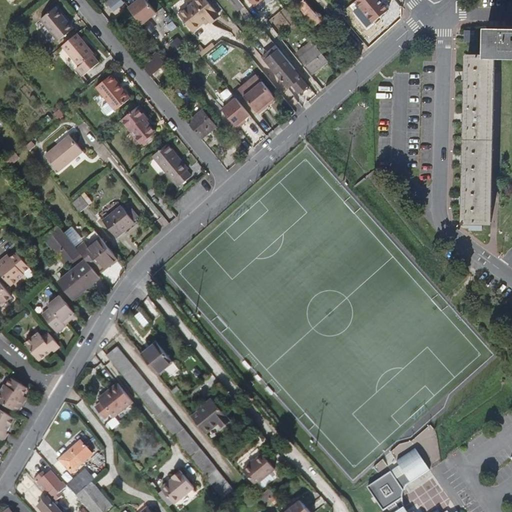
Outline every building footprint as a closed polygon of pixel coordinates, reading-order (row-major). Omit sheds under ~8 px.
[(114,11),(124,2),(122,0),(112,0),(108,4),(114,11)] [(136,17),(142,24),(156,12),(146,0),(137,0),(128,7),(130,9),(136,17)] [(204,22),(208,19),(210,21),(218,15),(205,0),(196,0),(179,14),(193,31),(204,22)] [(219,14),(206,0),(205,0),(218,15),(219,14)] [(244,5),(239,0),(228,0),(237,10),(244,5)] [(322,20),(305,0),(303,0),(298,4),(315,25),(322,20)] [(388,10),(380,0),(357,0),(356,1),(373,22),(388,10)] [(74,29),(57,7),(42,19),(60,41),(74,29)] [(130,9),(123,16),(128,23),(136,17),(130,9)] [(279,32),(293,21),(283,9),(269,20),(279,32)] [(511,29),(489,29),(488,55),(496,56),(511,55),(511,29)] [(100,64),(94,56),(95,55),(87,45),(86,46),(80,40),(82,39),(78,34),(63,46),(80,67),(77,69),(84,77),(100,64)] [(315,72),(329,60),(315,44),(301,55),(315,72)] [(308,86),(294,70),(296,69),(279,48),(264,60),(287,88),(292,83),(300,92),(308,86)] [(170,69),(157,53),(151,57),(153,59),(143,67),(155,81),(170,69)] [(315,72),(301,55),(299,57),(313,73),(315,72)] [(492,220),(496,56),(488,55),(469,55),(465,220),(492,220)] [(132,100),(113,76),(98,87),(118,111),(132,100)] [(263,104),(274,96),(261,80),(243,95),(257,112),(265,106),(263,104)] [(227,87),(221,94),(229,102),(235,95),(227,87)] [(237,96),(222,108),(238,128),(253,116),(237,96)] [(265,106),(275,98),(274,96),(263,104),(265,106)] [(158,134),(146,119),(147,118),(139,108),(124,120),(144,144),(154,137),(158,134)] [(216,126),(202,109),(188,121),(201,138),(216,126)] [(59,172),(81,153),(68,137),(46,156),(59,172)] [(146,147),(156,139),(154,137),(144,144),(146,147)] [(28,150),(35,144),(32,140),(25,146),(28,150)] [(189,171),(168,144),(153,157),(174,183),(176,181),(181,187),(192,178),(188,172),(189,171)] [(88,207),(79,197),(72,203),(77,210),(80,213),(88,207)] [(135,224),(121,207),(103,222),(114,236),(119,232),(121,234),(135,224)] [(80,293),(101,276),(93,267),(78,249),(60,226),(45,238),(67,265),(71,262),(74,265),(77,262),(79,264),(65,275),(80,293)] [(116,258),(102,240),(96,245),(95,244),(89,248),(86,243),(78,249),(93,267),(100,262),(105,267),(116,258)] [(32,265),(19,249),(12,255),(9,258),(6,254),(2,257),(0,258),(0,267),(12,283),(26,272),(25,271),(32,265)] [(80,293),(65,275),(60,279),(74,297),(80,293)] [(0,304),(13,294),(0,277),(0,304)] [(62,317),(69,312),(71,315),(78,309),(61,289),(47,300),(50,303),(42,309),(57,327),(65,320),(62,317)] [(65,320),(71,315),(69,312),(62,317),(65,320)] [(150,323),(141,312),(136,316),(145,328),(150,323)] [(53,346),(60,340),(49,327),(42,333),(39,328),(26,339),(40,356),(53,346)] [(173,361),(158,342),(142,355),(158,373),(173,361)] [(233,490),(117,347),(107,355),(223,499),(233,490)] [(23,394),(28,385),(12,375),(7,383),(5,382),(0,390),(0,399),(19,410),(25,399),(22,396),(23,394)] [(132,402),(117,383),(109,389),(111,392),(100,400),(102,402),(111,414),(114,417),(132,402)] [(223,426),(231,419),(215,400),(207,406),(207,407),(194,418),(208,435),(221,425),(223,426)] [(111,414),(102,402),(96,407),(106,418),(111,414)] [(6,431),(15,415),(0,405),(0,435),(3,437),(6,431)] [(60,457),(78,441),(74,437),(57,453),(60,457)] [(93,454),(81,441),(60,460),(72,473),(93,454)] [(429,471),(415,450),(396,463),(404,474),(395,480),(390,473),(367,489),(382,511),(383,511),(395,504),(400,511),(437,511),(436,511),(406,511),(405,510),(404,506),(403,503),(403,499),(403,496),(404,492),(406,488),(408,485),(429,471)] [(281,474),(265,456),(256,463),(272,482),(281,474)] [(272,482),(256,463),(246,472),(261,490),(272,482)] [(197,486),(184,470),(175,478),(176,480),(164,489),(175,503),(197,486)] [(76,495),(91,482),(83,472),(68,485),(76,495)] [(164,489),(176,480),(175,478),(163,487),(164,489)] [(103,511),(112,505),(91,482),(76,495),(91,511),(103,511)] [(266,506),(277,496),(272,490),(260,499),(266,506)] [(62,511),(49,497),(39,506),(44,511),(62,511)] [(310,511),(303,502),(290,511),(310,511)]
